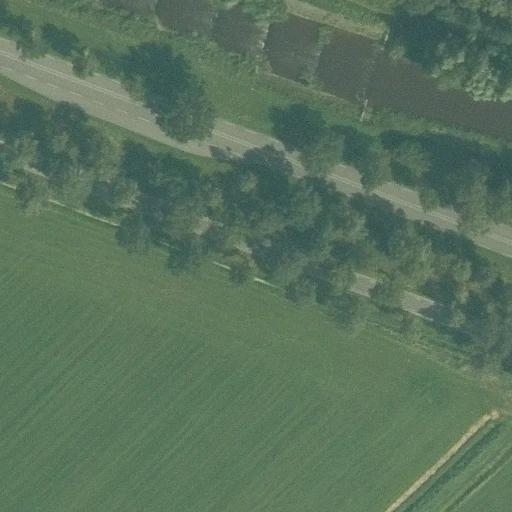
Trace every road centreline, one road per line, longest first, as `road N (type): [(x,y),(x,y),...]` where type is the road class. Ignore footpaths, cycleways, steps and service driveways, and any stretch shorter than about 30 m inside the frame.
road 1 (primary): [(511,247),(0,55)]
road 2 (unclassified): [(511,338),(0,148)]
